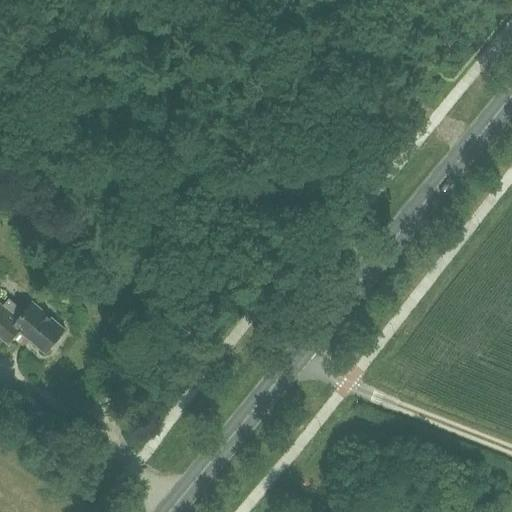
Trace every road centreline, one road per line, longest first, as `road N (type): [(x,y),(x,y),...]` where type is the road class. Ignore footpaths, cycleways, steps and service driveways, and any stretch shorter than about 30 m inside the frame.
road 1 (secondary): [(172,511),(511,96)]
road 2 (track): [(301,352),(347,385),(511,448)]
